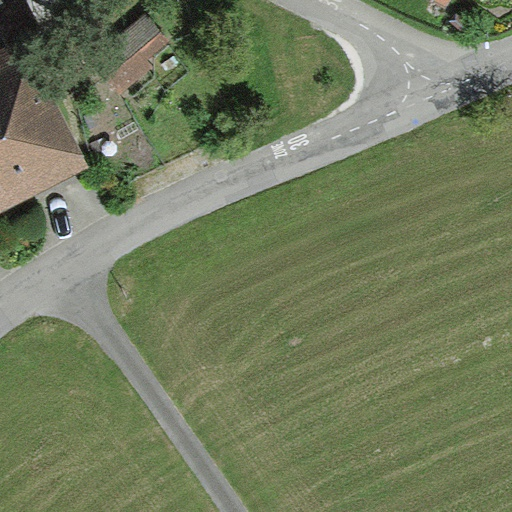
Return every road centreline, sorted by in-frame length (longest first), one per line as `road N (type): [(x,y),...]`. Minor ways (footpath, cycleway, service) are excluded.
road 1 (residential): [(422,96),(136,220),(0,309)]
road 2 (residential): [(307,0),(371,34),(422,96)]
